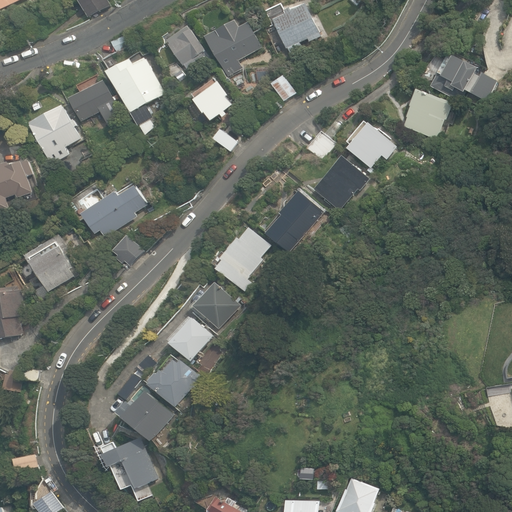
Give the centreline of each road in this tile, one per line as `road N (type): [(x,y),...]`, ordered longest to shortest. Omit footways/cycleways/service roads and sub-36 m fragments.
road 1 (residential): [(97,511),(71,490),(52,424),(60,377),(83,336),(260,143),(384,60),(420,0)]
road 2 (residential): [(0,70),(84,39),(153,0)]
